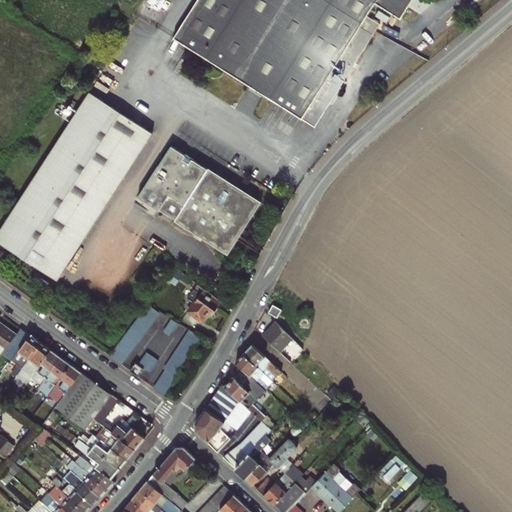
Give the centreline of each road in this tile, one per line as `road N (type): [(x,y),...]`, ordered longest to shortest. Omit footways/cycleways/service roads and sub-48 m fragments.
road 1 (tertiary): [(177,423),(318,183),(511,10)]
road 2 (residential): [(0,292),(177,423)]
road 3 (residential): [(177,423),(268,511)]
